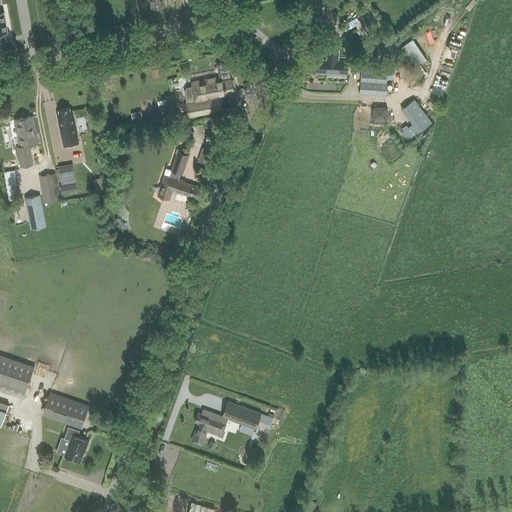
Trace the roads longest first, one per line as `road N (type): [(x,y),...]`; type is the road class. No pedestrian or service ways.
road 1 (unclassified): [(107,511),(235,141),(288,59)]
road 2 (unclassified): [(0,67),(223,20),(247,27),(288,59)]
road 3 (track): [(187,381),(149,482),(120,472)]
